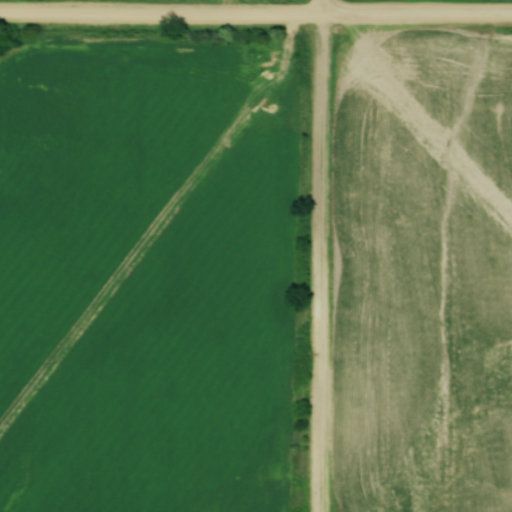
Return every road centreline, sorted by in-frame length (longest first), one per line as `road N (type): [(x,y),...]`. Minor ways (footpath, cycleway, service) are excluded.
road 1 (residential): [(511,12),(0,11)]
road 2 (residential): [(323,511),(322,0)]
